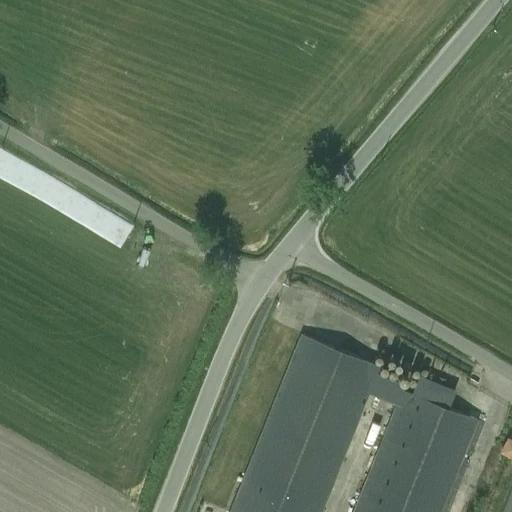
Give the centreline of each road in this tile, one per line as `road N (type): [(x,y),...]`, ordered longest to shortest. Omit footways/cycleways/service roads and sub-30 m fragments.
road 1 (unclassified): [(287,244),(498,0)]
road 2 (unclassified): [(260,278),(0,128)]
road 3 (unclassified): [(511,372),(287,244)]
road 4 (unclassified): [(161,511),(260,278)]
